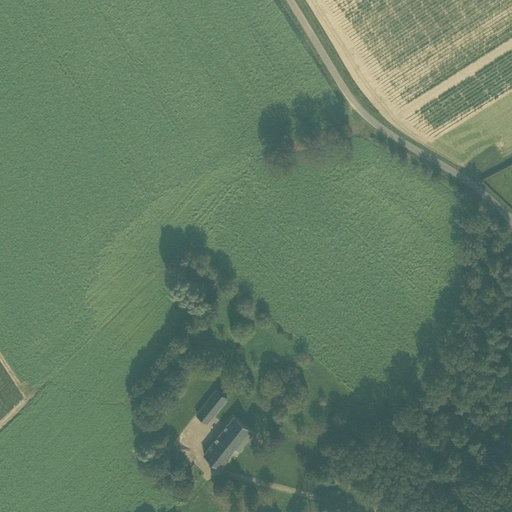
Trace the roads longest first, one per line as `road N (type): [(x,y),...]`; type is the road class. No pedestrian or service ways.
road 1 (unclassified): [(511,221),(459,175),(368,117),(286,0)]
road 2 (track): [(173,511),(215,470),(360,511)]
